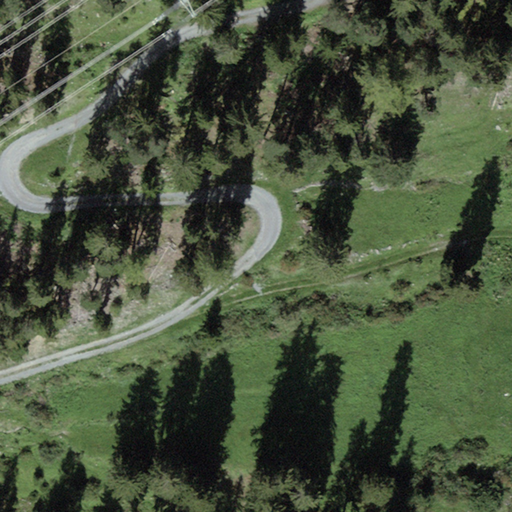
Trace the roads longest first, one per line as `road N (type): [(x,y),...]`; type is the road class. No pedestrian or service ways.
road 1 (track): [(0,195),(16,204),(80,204),(218,184),(248,191),(258,218),(246,245),(171,305),(0,366)]
road 2 (track): [(295,0),(189,25),(0,154)]
